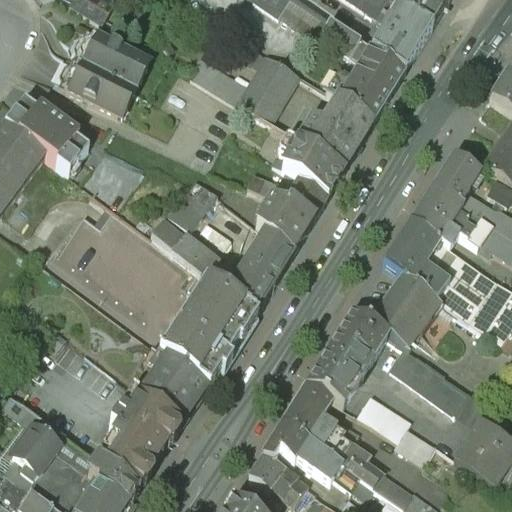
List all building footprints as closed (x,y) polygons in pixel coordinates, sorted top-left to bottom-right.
[(113,12),(93,0),(78,0),(70,13),(101,32),(113,12)] [(290,4),(284,0),(240,0),(278,24),(291,5),(290,4)] [(336,18),(309,0),(292,0),(290,4),(291,5),(327,30),(328,30),(336,18)] [(376,0),(336,0),(366,19),(370,14),(378,1),(376,0)] [(376,0),(378,1),(430,35),(451,0),(376,0)] [(430,35),(378,1),(370,14),(389,26),(369,56),(403,80),(430,35)] [(327,30),(291,5),(278,24),(315,50),(317,46),(318,44),(327,30)] [(122,45),(94,30),(88,40),(81,37),(79,42),(73,43),(68,53),(69,59),(66,65),(73,69),(88,41),(115,55),(122,45)] [(328,30),(327,30),(318,44),(317,46),(355,71),(353,73),(356,76),(347,90),(335,82),(323,100),(335,107),(372,130),(403,80),(369,56),(369,57),(328,30)] [(148,75),(121,58),(115,55),(88,41),(73,69),(134,100),(148,75)] [(64,69),(58,71),(53,81),(54,87),(52,92),(59,96),(73,69),(66,65),(64,69)] [(277,73),(264,65),(250,89),(279,107),(280,110),(296,84),(277,72),(277,73)] [(134,100),(73,69),(59,96),(121,125),(134,100)] [(246,95),(208,72),(197,90),(235,113),(243,100),(246,95)] [(511,81),(506,78),(497,92),(511,101),(511,81)] [(279,107),(250,89),(246,95),(243,100),(235,113),(267,132),(280,110),(279,107)] [(511,101),(497,92),(488,106),(511,121),(511,101)] [(372,130),(335,107),(321,130),(310,124),(295,149),(343,178),(372,130)] [(67,184),(87,158),(24,109),(4,135),(44,166),(67,184)] [(511,127),(497,149),(511,158),(511,127)] [(0,222),(44,166),(4,135),(0,140),(0,222)] [(295,149),(287,145),(284,145),(277,157),(278,160),(287,166),(285,170),(280,177),(284,180),(326,205),(343,178),(295,149)] [(511,158),(497,149),(481,174),(511,191),(511,158)] [(477,179),(452,163),(432,194),(457,211),(463,201),(477,179)] [(285,170),(275,164),(271,171),(280,177),(285,170)] [(326,205),(284,180),(278,190),(290,199),(287,203),(284,209),(286,211),(313,227),(326,205)] [(274,192),(251,183),(246,197),(266,206),(271,208),(285,215),(286,211),(284,209),(287,203),(274,194),(274,192)] [(511,199),(511,197),(492,186),(484,200),(505,212),(511,199)] [(216,205),(194,189),(175,208),(168,218),(164,215),(161,219),(165,222),(164,222),(187,240),(216,205)] [(457,211),(432,194),(409,229),(439,249),(449,255),(457,243),(465,248),(473,235),(461,227),(468,217),(457,211)] [(511,225),(499,217),(494,219),(467,201),(463,201),(457,211),(468,217),(469,219),(490,234),(501,241),(511,248),(511,225)] [(285,215),(271,208),(254,235),(260,239),(263,244),(291,263),(313,227),(286,211),(285,215)] [(149,244),(104,213),(93,227),(84,220),(47,278),(158,360),(165,349),(205,287),(149,244)] [(473,235),(465,248),(475,255),(476,254),(490,234),(480,227),(473,235)] [(218,270),(183,243),(181,245),(160,229),(149,244),(205,287),(218,270)] [(439,249),(409,229),(394,254),(415,267),(430,262),(439,249)] [(511,248),(501,241),(490,234),(476,254),(488,261),(491,257),(511,270),(511,248)] [(291,263),(263,244),(235,289),(226,303),(254,322),(262,309),(291,263)] [(449,255),(439,249),(430,262),(444,271),(443,273),(455,281),(465,268),(449,255)] [(435,283),(415,268),(415,267),(394,254),(383,270),(401,284),(423,300),(435,283)] [(483,281),(465,268),(455,281),(474,295),(478,290),(483,281)] [(494,288),(483,281),(478,290),(488,297),(494,288)] [(435,283),(423,300),(435,309),(447,292),(435,283)] [(423,300),(401,284),(366,332),(394,350),(404,356),(437,310),(435,309),(423,300)] [(165,349),(158,360),(158,361),(207,394),(215,381),(254,322),(226,303),(205,287),(165,349)] [(457,300),(447,292),(435,309),(437,310),(457,325),(460,320),(468,310),(457,300)] [(489,319),(480,312),(466,333),(498,353),(509,337),(509,336),(511,331),(511,301),(504,296),(489,319)] [(466,324),(460,320),(457,325),(457,326),(456,327),(462,331),(466,324)] [(366,332),(351,321),(334,347),(369,370),(386,345),(366,332)] [(511,351),(511,337),(509,336),(509,337),(498,353),(508,359),(511,351)] [(54,341),(44,354),(56,363),(66,350),(54,341)] [(369,370),(334,347),(305,394),(330,410),(341,416),(369,370)] [(404,356),(394,350),(382,368),(390,374),(389,376),(454,423),(467,403),(468,402),(423,371),(424,370),(404,356)] [(206,395),(150,356),(137,376),(152,386),(139,404),(159,419),(162,421),(180,433),(206,395)] [(330,410),(305,394),(289,420),(313,436),(323,420),(327,414),(330,410)] [(139,404),(138,403),(124,425),(120,422),(116,427),(114,425),(108,435),(114,439),(95,469),(136,501),(167,452),(180,433),(162,421),(159,419),(139,404)] [(409,429),(369,403),(355,424),(368,431),(397,451),(405,437),(409,429)] [(467,403),(454,423),(474,437),(480,428),(488,417),(467,403)] [(128,511),(136,501),(9,404),(0,413),(33,439),(34,437),(58,456),(31,491),(18,482),(19,481),(11,475),(4,484),(40,511),(84,511),(98,493),(124,511),(128,511)] [(357,443),(323,420),(313,436),(289,420),(281,432),(306,449),(326,463),(327,464),(336,472),(350,453),(357,443)] [(474,437),(453,467),(487,491),(511,456),(511,450),(480,428),(474,437)] [(306,449),(281,432),(260,464),(271,471),(274,465),(277,460),(292,472),(294,468),(295,468),(306,449)] [(58,456),(34,437),(33,439),(11,468),(23,476),(19,481),(18,482),(31,491),(58,456)] [(432,455),(405,437),(397,451),(392,458),(402,464),(417,473),(421,475),(434,457),(432,455)] [(326,463),(306,449),(295,468),(328,492),(332,487),(340,477),(340,475),(336,472),(327,464),(326,463)] [(369,465),(350,453),(336,472),(340,475),(343,478),(357,487),(393,511),(403,511),(410,503),(381,482),(365,471),(369,465)] [(392,458),(382,470),(395,479),(408,486),(417,473),(402,464),(392,458)] [(271,471),(260,464),(248,485),(257,492),(258,491),(271,499),(284,480),(271,471)] [(357,487),(340,477),(332,487),(349,499),(357,487)] [(284,480),(271,499),(282,507),(296,489),(284,480)] [(40,511),(4,484),(0,481),(0,511),(40,511)] [(296,489),(282,507),(289,511),(294,511),(306,496),(296,489)] [(124,511),(98,493),(84,511),(124,511)] [(306,496),(294,511),(307,511),(313,504),(314,502),(306,496)] [(428,511),(412,500),(410,503),(403,511),(428,511)] [(354,511),(355,511),(343,503),(337,510),(339,511),(354,511)]
